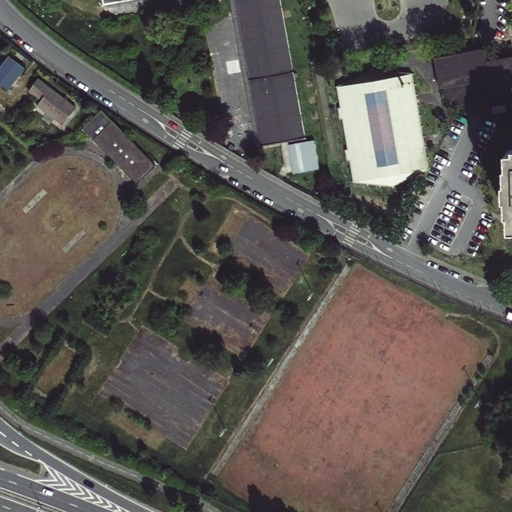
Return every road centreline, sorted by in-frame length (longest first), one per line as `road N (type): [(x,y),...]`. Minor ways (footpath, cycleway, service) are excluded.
road 1 (residential): [(0,10),(76,72),(233,171),(408,264),(511,307)]
road 2 (trunk): [(140,511),(0,425)]
